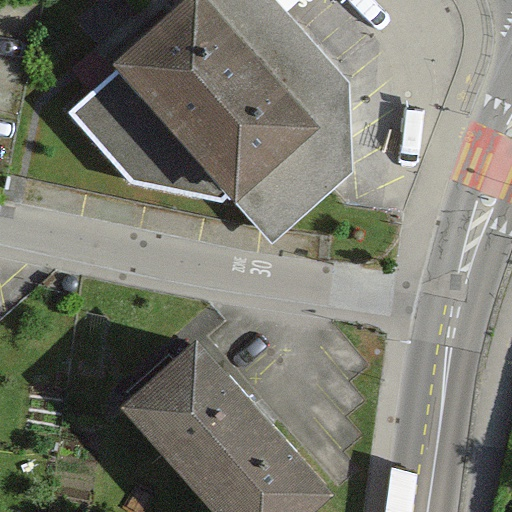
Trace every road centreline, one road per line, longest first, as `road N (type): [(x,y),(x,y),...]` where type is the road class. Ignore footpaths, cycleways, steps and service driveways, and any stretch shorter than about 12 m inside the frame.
road 1 (residential): [(451,304),(0,219)]
road 2 (tertiary): [(419,511),(451,304)]
road 3 (tertiary): [(451,304),(511,136)]
